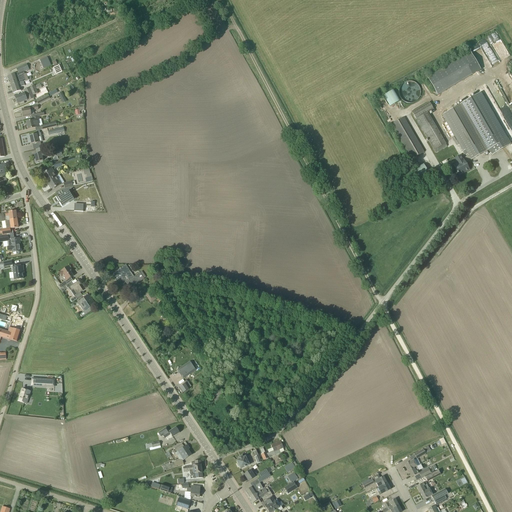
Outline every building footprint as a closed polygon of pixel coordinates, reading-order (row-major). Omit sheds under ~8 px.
[(462,57),(427,78),(438,96),(472,75),(481,70),(471,52),(462,57)] [(47,57),(40,60),(44,69),(51,65),(47,57)] [(26,64),(16,69),(18,73),(19,74),(24,72),(29,70),(28,68),(26,64)] [(59,65),(53,68),(56,75),(62,72),(59,65)] [(18,73),(7,76),(10,84),(10,85),(28,79),(26,73),(25,74),(24,72),(19,74),(18,73)] [(511,80),(508,74),(496,81),(503,93),(511,87),(511,80)] [(10,85),(13,93),(18,92),(21,91),(20,87),(25,86),(23,82),(29,80),(28,79),(10,85)] [(419,90),(419,87),(418,85),(417,84),(415,82),(414,81),(412,80),(410,79),(408,79),(406,79),(403,80),(402,81),(400,82),(399,84),(398,86),(398,87),(398,90),(398,92),(398,94),(399,95),(400,97),(402,98),(404,99),(406,100),(408,100),(410,100),(412,99),(414,98),(416,97),(417,95),(418,94),(419,92),(419,90)] [(19,95),(15,97),(17,104),(18,104),(20,103),(20,105),(25,103),(24,102),(28,100),(28,101),(34,98),(33,95),(35,95),(38,93),(36,90),(42,87),(40,84),(35,86),(34,86),(23,90),(24,93),(25,93),(19,95)] [(38,105),(50,99),(49,97),(57,93),(56,90),(36,100),(38,105)] [(384,95),(390,106),(399,101),(393,90),(384,95)] [(58,94),(63,103),(68,101),(62,91),(58,94)] [(462,103),(442,115),(463,151),(465,155),(468,154),(471,160),(487,151),(489,154),(491,153),(492,155),(498,152),(510,144),(480,93),(465,102),(463,99),(461,101),(462,103)] [(434,150),(435,152),(436,153),(447,146),(428,113),(433,110),(429,102),(412,112),(434,150)] [(23,117),(28,116),(31,115),(34,114),(33,110),(38,109),(38,106),(30,107),(30,108),(21,109),(23,117)] [(42,126),(42,125),(41,119),(40,119),(39,117),(32,119),(33,120),(26,122),(28,130),(42,126)] [(391,125),(411,159),(424,152),(404,117),(391,125)] [(36,134),(34,135),(29,136),(32,144),(36,143),(39,143),(38,142),(37,137),(40,136),(41,136),(41,133),(36,134)] [(43,161),(42,157),(45,156),(43,148),(41,148),(36,149),(36,150),(37,149),(38,154),(34,155),(35,159),(34,160),(35,164),(39,163),(38,162),(43,161)] [(58,157),(63,156),(61,151),(56,153),(54,154),(55,157),(55,158),(55,159),(58,159),(58,157)] [(457,164),(453,166),(457,172),(457,173),(457,174),(458,173),(459,176),(469,170),(463,160),(460,155),(454,159),(457,164)] [(420,179),(429,174),(423,164),(414,169),(420,179)] [(56,176),(51,169),(47,171),(43,174),(48,182),(56,176)] [(61,184),(56,176),(48,182),(52,189),(57,187),(61,184)] [(58,197),(61,202),(60,203),(62,207),(69,203),(68,201),(72,199),(69,194),(72,193),(70,190),(58,197)] [(9,216),(10,220),(17,219),(16,211),(9,212),(5,213),(6,216),(9,216)] [(18,228),(17,219),(10,220),(5,221),(6,229),(1,229),(2,235),(11,234),(10,228),(11,228),(13,228),(18,228)] [(16,252),(21,251),(20,244),(19,245),(18,238),(13,239),(11,239),(11,240),(8,240),(9,247),(8,247),(8,251),(13,250),(13,252),(16,252)] [(126,265),(112,274),(114,278),(116,281),(117,280),(121,286),(129,280),(132,283),(133,282),(135,285),(144,279),(140,272),(137,274),(137,275),(133,277),(129,272),(130,272),(126,265)] [(18,266),(12,267),(14,280),(23,279),(22,271),(23,271),(23,266),(18,266)] [(66,281),(73,276),(71,272),(72,271),(69,266),(59,273),(61,276),(63,275),(66,281)] [(67,285),(65,282),(60,285),(57,280),(54,282),(60,290),(63,288),(66,286),(67,285)] [(74,296),(77,295),(79,293),(80,292),(83,291),(83,290),(79,285),(81,284),(78,281),(74,284),(73,285),(71,282),(69,284),(69,283),(69,284),(68,285),(67,285),(66,286),(68,288),(69,287),(71,291),(74,296)] [(79,302),(77,303),(79,306),(80,305),(84,312),(80,314),(82,317),(87,314),(92,311),(89,307),(93,305),(94,304),(90,299),(88,296),(84,298),(79,302)] [(13,328),(20,331),(23,321),(16,319),(13,326),(13,328)] [(0,336),(0,337),(17,342),(20,332),(20,331),(13,328),(10,328),(9,327),(8,332),(2,330),(0,329),(0,330),(0,329),(0,336)] [(190,362),(177,370),(179,373),(181,376),(183,379),(195,370),(190,362)] [(31,378),(31,386),(48,387),(49,379),(31,378)] [(183,384),(178,388),(182,393),(189,389),(189,388),(191,387),(190,385),(188,382),(187,380),(186,380),(184,382),(185,383),(183,384)] [(221,388),(211,394),(216,402),(226,395),(221,388)] [(22,389),(18,401),(26,404),(30,391),(22,389)] [(168,440),(179,433),(176,427),(169,432),(166,428),(158,433),(161,437),(163,436),(165,439),(166,438),(168,440)] [(282,446),(280,441),(271,445),(274,451),(266,454),(266,453),(261,455),(264,460),(271,457),(279,453),(279,452),(280,451),(279,450),(283,448),(282,446)] [(164,471),(175,467),(183,464),(182,461),(183,460),(187,458),(191,455),(188,449),(189,448),(187,445),(183,448),(178,451),(179,454),(176,455),(180,461),(170,464),(169,463),(162,465),(164,471)] [(415,454),(417,458),(417,459),(426,454),(425,454),(430,451),(428,447),(423,449),(415,454)] [(248,462),(249,462),(248,459),(246,460),(245,457),(237,461),(238,463),(236,464),(238,467),(239,466),(240,469),(244,467),(249,465),(248,462)] [(409,462),(405,464),(406,467),(406,468),(407,470),(408,470),(408,471),(420,464),(417,459),(417,458),(411,461),(409,462)] [(195,479),(197,479),(202,478),(202,473),(201,465),(200,461),(195,461),(195,465),(193,466),(185,467),(186,471),(189,471),(190,479),(195,479)] [(408,471),(411,477),(418,473),(419,473),(420,472),(418,470),(422,468),(420,464),(420,465),(420,464),(408,471)] [(258,474),(260,478),(268,473),(272,471),(270,467),(266,469),(258,474)] [(303,477),(297,467),(294,469),(299,479),(303,477)] [(422,478),(427,475),(431,474),(431,473),(433,471),(431,467),(428,469),(428,468),(420,472),(419,473),(422,478)] [(438,470),(425,477),(427,482),(441,475),(438,470)] [(253,478),(254,477),(257,475),(255,473),(253,474),(250,471),(244,474),(248,481),(253,478)] [(260,478),(252,482),(255,487),(253,488),(252,487),(249,488),(245,491),(249,497),(263,488),(260,483),(271,476),(268,473),(260,478)] [(294,473),(289,476),(293,481),(293,483),(298,480),(294,473)] [(383,477),(375,481),(378,487),(381,486),(387,483),(383,477)] [(367,482),(362,484),(364,488),(365,489),(374,484),(374,483),(372,479),(367,482)] [(294,482),(284,488),(288,495),(298,489),(294,482)] [(425,490),(429,489),(429,488),(425,482),(417,487),(420,493),(425,490)] [(378,487),(376,489),(379,495),(382,493),(385,492),(390,490),(387,483),(381,486),(378,487)] [(168,493),(170,487),(161,484),(159,490),(168,493)] [(187,488),(186,492),(191,493),(191,497),(194,497),(199,497),(200,496),(200,494),(199,493),(200,487),(195,487),(191,486),(191,488),(187,488)] [(249,497),(253,503),(264,496),(266,499),(272,496),(267,487),(261,491),(262,492),(261,493),(260,491),(263,489),(263,488),(249,497)] [(420,493),(423,500),(434,494),(433,491),(431,492),(429,488),(429,489),(425,490),(420,493)] [(445,489),(431,496),(434,501),(444,496),(447,494),(445,489)] [(368,498),(376,495),(374,490),(366,493),(368,498)] [(444,496),(434,501),(436,506),(447,500),(444,496)] [(268,504),(265,507),(268,511),(272,511),(274,511),(278,508),(279,511),(283,509),(281,507),(283,505),(281,502),(279,503),(277,499),(274,501),(272,497),(270,498),(266,500),(268,504)] [(190,503),(178,499),(176,506),(188,509),(190,503)] [(398,506),(395,499),(384,505),(386,508),(388,507),(390,510),(398,506)]
